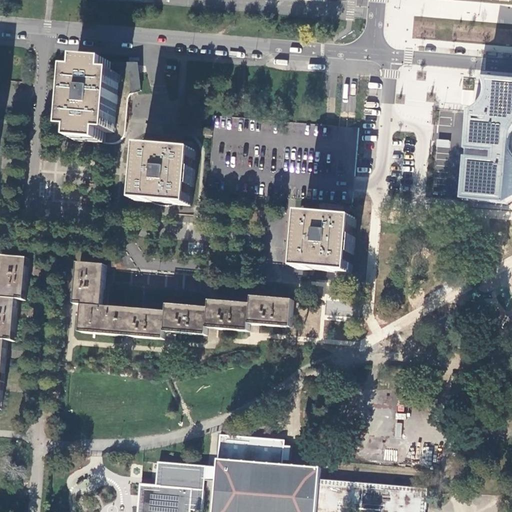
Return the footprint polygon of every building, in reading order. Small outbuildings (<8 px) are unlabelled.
[(76,70),(70,129),(79,130),(78,140),(105,142),(106,132),(115,133),(120,74),(111,73),(112,63),(85,60),(84,71),(76,70)] [(136,65),(112,63),(111,73),(120,74),(115,133),(106,132),(105,142),(110,143),(114,143),(117,142),(122,140),(124,137),(125,133),(129,100),(129,97),(131,94),(134,92),(136,90),(140,90),(136,65)] [(511,81),(479,78),(483,88),(483,96),(480,104),(473,109),(466,112),(459,197),(458,201),(505,205),(511,199),(511,81)] [(213,115),(207,189),(349,202),(355,127),(347,126),(329,125),(213,115)] [(143,138),(143,144),(162,146),(162,139),(160,136),(146,135),(143,138)] [(194,139),(180,138),(177,141),(177,145),(178,145),(178,148),(195,149),(196,143),(194,139)] [(191,204),(195,149),(178,148),(178,145),(177,145),(176,148),(162,146),(143,144),(138,199),(155,200),(175,202),(191,204)] [(300,223),(301,224),(302,213),(314,215),(314,209),(311,206),(302,206),(299,208),(297,220),(300,223)] [(301,224),(298,259),(297,268),(308,269),(351,273),(355,218),(314,215),(302,213),(301,224)] [(2,258),(0,280),(0,409),(2,410),(8,341),(15,342),(18,301),(26,302),(29,260),(2,258)] [(297,268),(298,259),(296,259),(293,261),(292,272),(295,276),(304,277),(307,274),(308,269),(297,268)] [(103,307),(107,266),(79,264),(75,305),(83,305),(81,333),(165,339),(165,332),(207,335),(207,327),(248,331),(249,324),(290,327),(292,300),(251,296),(251,303),(210,300),(209,308),(168,304),(167,312),(103,307)] [(214,511),(317,511),(320,479),(321,468),(282,465),(284,440),(221,435),(214,511)] [(425,511),(427,488),(320,479),(317,511),(190,511),(192,489),(201,490),(203,470),(179,468),(178,487),(142,484),(139,511),(425,511)]
